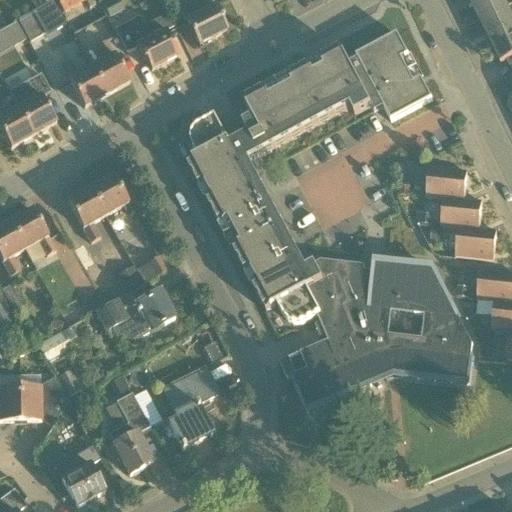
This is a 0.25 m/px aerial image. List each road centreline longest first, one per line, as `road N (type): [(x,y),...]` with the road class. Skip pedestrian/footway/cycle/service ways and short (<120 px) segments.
road 1 (residential): [(256,460),(257,393),(239,333),(123,127)]
road 2 (residential): [(475,98),(323,178),(343,216)]
road 3 (residential): [(123,127),(270,42)]
road 4 (residential): [(0,190),(123,127)]
road 5 (residential): [(368,511),(357,487),(307,466),(256,460)]
